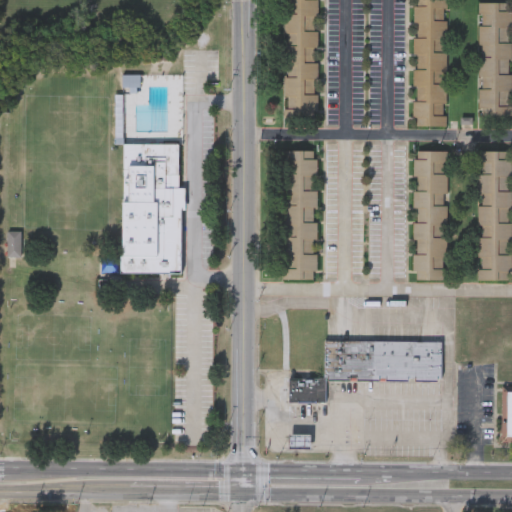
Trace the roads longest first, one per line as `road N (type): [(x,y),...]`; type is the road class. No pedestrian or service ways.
road 1 (tertiary): [(243,0),(243,493)]
road 2 (secondary): [(243,493),(511,495)]
road 3 (secondary): [(243,470),(5,468)]
road 4 (secondary): [(511,473),(361,472)]
road 5 (secondary): [(0,490),(131,492)]
